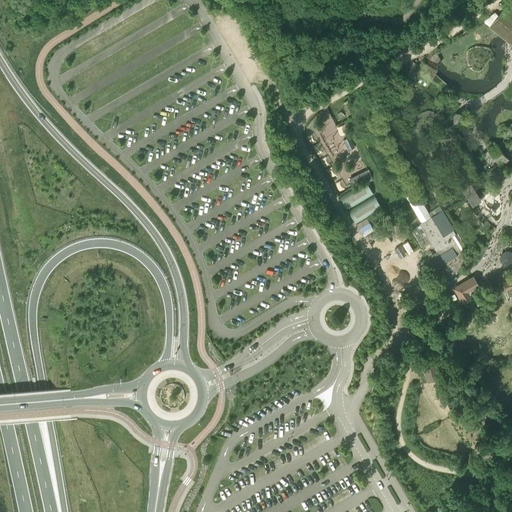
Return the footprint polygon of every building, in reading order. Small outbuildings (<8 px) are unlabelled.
[(511,15),(505,10),(492,26),(501,33),(507,38),(511,41),(511,42),(511,15)] [(404,77),(416,84),(422,85),(440,98),(442,94),(444,92),(446,87),(448,85),(435,72),(437,70),(422,60),(415,71),(409,68),(404,77)] [(302,126),(339,192),(348,186),(324,143),(331,139),(329,135),(333,133),(330,129),(334,127),(326,112),(302,126)] [(339,138),(348,136),(345,122),(336,124),(339,138)] [(348,153),(359,149),(352,134),(341,139),(348,153)] [(497,143),(495,140),(492,142),(485,148),(482,150),(476,154),(487,169),(490,166),(495,163),(505,155),(506,155),(505,152),(497,143)] [(466,194),(471,203),(473,202),(475,201),(479,199),(479,198),(475,190),(468,178),(464,181),(460,183),(466,194)] [(366,182),(340,197),(347,209),(373,194),(366,182)] [(419,223),(429,217),(414,193),(405,199),(419,223)] [(371,199),(349,213),(353,219),(375,206),(371,199)] [(376,207),(353,221),(357,227),(380,214),(376,207)] [(440,277),(467,261),(459,248),(452,235),(455,233),(453,229),(454,229),(442,209),(429,217),(419,223),(430,241),(436,252),(428,256),(440,277)] [(470,281),(457,289),(465,303),(474,297),(472,294),(473,292),(476,290),(478,289),(473,280),(470,281)]
